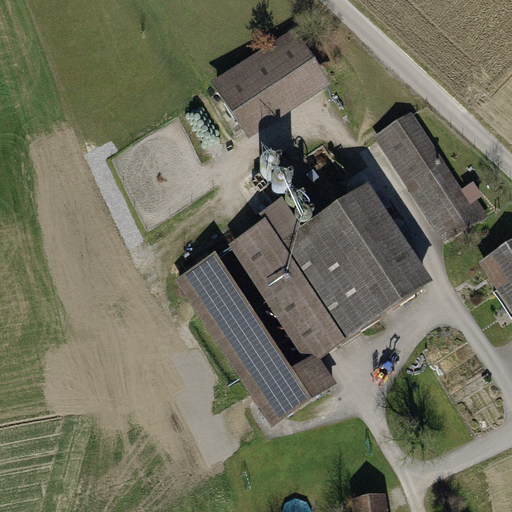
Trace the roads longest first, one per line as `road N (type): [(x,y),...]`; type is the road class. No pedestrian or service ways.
road 1 (unclassified): [(331,0),(511,158)]
road 2 (track): [(419,511),(359,393)]
